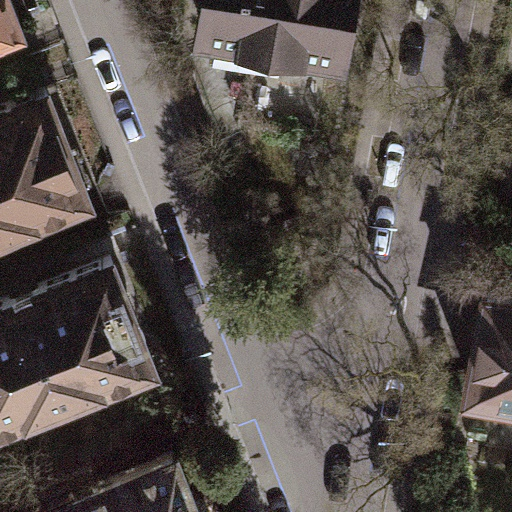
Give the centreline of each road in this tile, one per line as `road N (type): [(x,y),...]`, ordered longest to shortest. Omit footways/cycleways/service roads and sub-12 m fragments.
road 1 (residential): [(312,511),(212,297),(96,0)]
road 2 (residential): [(353,511),(442,0)]
